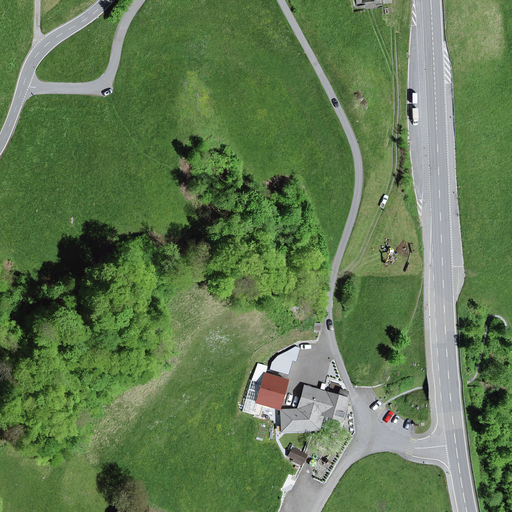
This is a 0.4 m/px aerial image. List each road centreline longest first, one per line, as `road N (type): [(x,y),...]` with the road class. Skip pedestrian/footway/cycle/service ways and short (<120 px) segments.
road 1 (unclassified): [(383,437),(361,414),(327,321),(360,166),(280,0)]
road 2 (primary): [(431,0),(456,444)]
road 3 (track): [(330,287),(361,254),(393,173),(388,0)]
road 4 (unclassified): [(139,0),(102,81),(71,89),(24,83)]
road 5 (tertiary): [(107,0),(39,49),(24,83)]
